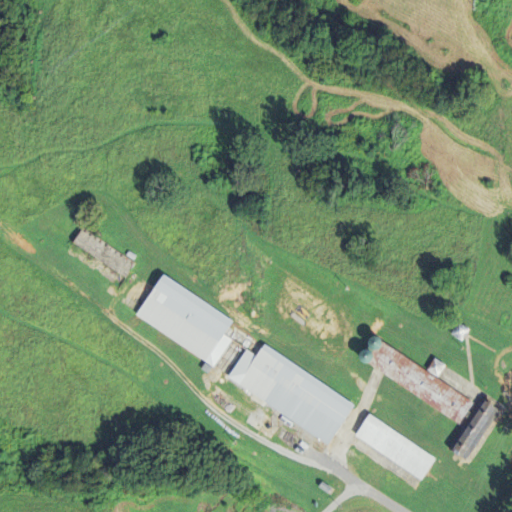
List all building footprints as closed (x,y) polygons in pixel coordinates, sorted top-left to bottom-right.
[(133,263),(78,228),(68,245),(123,279),(133,263)] [(214,367),(232,339),(225,334),(234,321),(165,274),(137,314),(214,367)] [(452,333),(460,321),(471,329),(463,341),(452,333)] [(369,343),(369,340),(371,337),(373,336),(376,335),(378,335),(381,337),(383,339),(383,342),(383,344),(381,347),(379,348),(376,349),(374,348),(372,347),(370,345),(369,343)] [(450,449),(469,419),(467,417),(462,425),(371,364),(385,342),(476,403),(470,411),(473,413),(483,398),(490,403),(492,400),(499,404),(497,407),(500,409),(466,460),(450,449)] [(318,437),(329,444),(356,405),(266,344),(258,357),(247,349),(229,377),(283,413),(318,437)] [(360,357),(360,354),(362,352),(364,350),(366,349),(369,349),(372,351),(373,353),(374,356),(374,359),(372,361),(370,363),(367,363),(365,363),(362,361),(361,359),(360,357)] [(428,369),(436,358),(447,365),(439,377),(428,369)] [(357,435),(371,414),(437,459),(423,481),(357,435)] [(511,471),(511,447),(508,453),(511,455),(511,458),(511,460),(508,458),(503,465),(511,471)]
